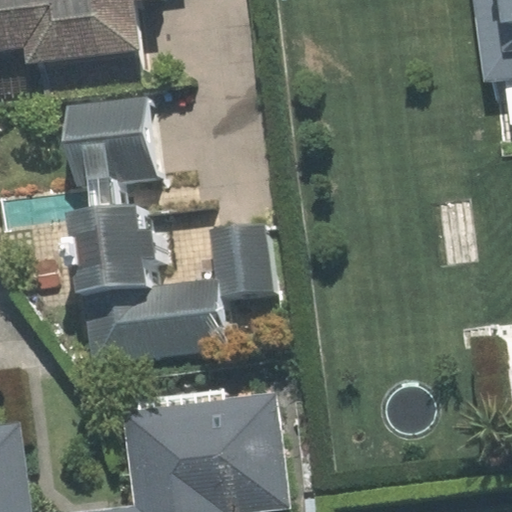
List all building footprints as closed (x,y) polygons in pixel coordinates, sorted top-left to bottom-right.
[(0,0),(0,57),(38,52),(40,69),(156,55),(150,7),(172,4),(171,0),(0,0)] [(511,0),(484,0),(494,84),(511,82),(511,0)] [(167,181),(157,98),(77,108),(87,191),(167,181)] [(105,215),(82,218),(100,369),(234,353),(225,282),(162,290),(160,268),(170,267),(166,234),(156,235),(152,210),(105,215)] [(282,295),(274,227),(221,234),(229,301),(282,295)] [(40,511),(30,425),(0,428),(0,511),(299,511),(285,394),(128,413),(140,507),(97,511),(40,511)]
